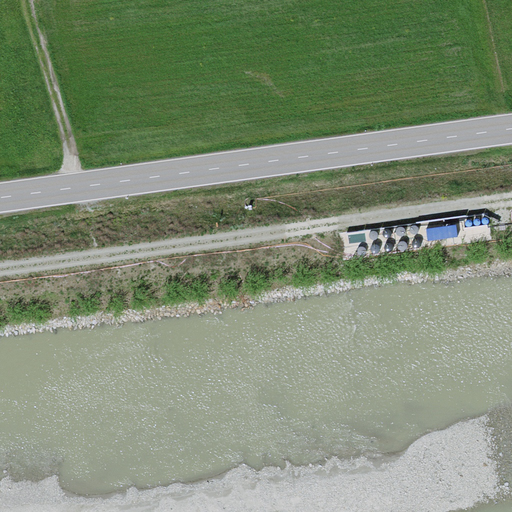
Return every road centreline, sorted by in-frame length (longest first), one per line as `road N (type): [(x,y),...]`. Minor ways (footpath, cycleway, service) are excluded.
road 1 (track): [(0,268),(511,198)]
road 2 (tertiary): [(0,198),(511,129)]
